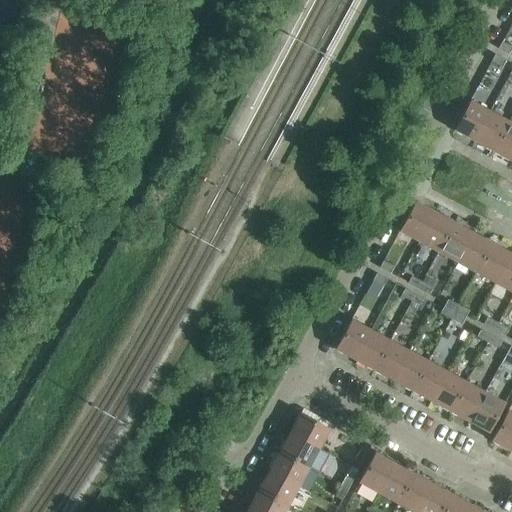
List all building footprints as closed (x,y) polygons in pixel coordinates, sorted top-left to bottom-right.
[(498,49),(509,55),(511,48),(511,47),(502,42),(498,49)] [(495,55),(491,62),(502,67),(506,60),(495,55)] [(469,101),(454,130),(473,141),(489,112),(469,101)] [(492,151),(508,122),(489,112),(473,141),(492,151)] [(511,161),(511,160),(511,124),(508,122),(492,151),(511,161)] [(415,202),(399,231),(419,242),(434,213),(415,202)] [(434,213),(419,242),(438,252),(453,223),(434,213)] [(453,223),(438,252),(457,262),(473,233),(453,223)] [(473,233),(457,262),(476,273),(492,244),(473,233)] [(492,244),(476,273),(495,283),(511,254),(492,244)] [(511,254),(495,283),(511,292),(511,254)] [(379,268),(390,274),(394,267),(383,261),(379,268)] [(376,274),(373,281),(383,286),(387,279),(376,274)] [(411,277),(408,284),(418,289),(422,282),(411,277)] [(422,282),(418,289),(429,295),(433,288),(422,282)] [(405,289),(401,296),(411,301),(415,294),(405,289)] [(422,307),(426,300),(415,294),(411,301),(422,307)] [(448,300),(444,307),(454,312),(458,305),(448,300)] [(454,312),(465,318),(469,311),(458,305),(454,312)] [(444,307),(440,314),(451,319),(454,312),(444,307)] [(451,319),(461,325),(465,318),(454,312),(451,319)] [(487,318),(483,325),(494,330),(498,323),(487,318)] [(351,320),(335,349),(355,360),(370,331),(351,320)] [(504,336),(508,329),(498,323),(494,330),(504,336)] [(480,330),(477,337),(487,343),(491,336),(480,330)] [(370,331),(355,360),(374,370),(389,341),(370,331)] [(498,348),(502,341),(491,336),(487,343),(498,348)] [(389,341),(374,370),(393,380),(409,352),(389,341)] [(409,352),(393,380),(412,391),(428,362),(409,352)] [(428,362),(412,391),(431,401),(447,372),(428,362)] [(447,372),(431,401),(450,411),(466,383),(447,372)] [(466,383),(450,411),(469,422),(485,393),(466,383)] [(489,432),(504,404),(485,393),(469,422),(489,432)] [(511,414),(507,412),(491,441),(511,451),(511,449),(511,414)] [(329,429),(300,413),(290,433),(318,449),(329,429)] [(318,449),(290,433),(279,452),(308,468),(318,449)] [(356,457),(363,461),(369,450),(362,447),(356,457)] [(308,468),(279,452),(269,471),(298,487),(308,468)] [(374,453),(359,482),(378,493),(394,464),(374,453)] [(397,503),(413,474),(394,464),(378,493),(397,503)] [(298,487),(269,471),(259,490),(287,506),(298,487)] [(413,511),(417,511),(432,485),(413,474),(397,503),(413,511)] [(353,479),(346,475),(341,485),(348,489),(353,479)] [(335,496),(342,500),(348,489),(341,485),(335,496)] [(442,511),(451,495),(432,485),(417,511),(442,511)] [(283,511),(287,506),(259,490),(248,509),(253,511),(283,511)] [(466,511),(470,505),(451,495),(442,511),(466,511)]
